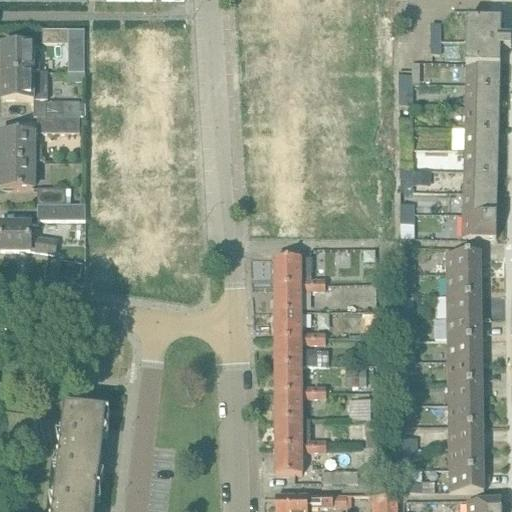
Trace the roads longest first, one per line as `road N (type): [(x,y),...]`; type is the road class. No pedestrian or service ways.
road 1 (residential): [(233,329),(208,0)]
road 2 (residential): [(135,511),(158,319)]
road 3 (residential): [(238,511),(233,329)]
road 4 (residential): [(158,319),(0,296)]
